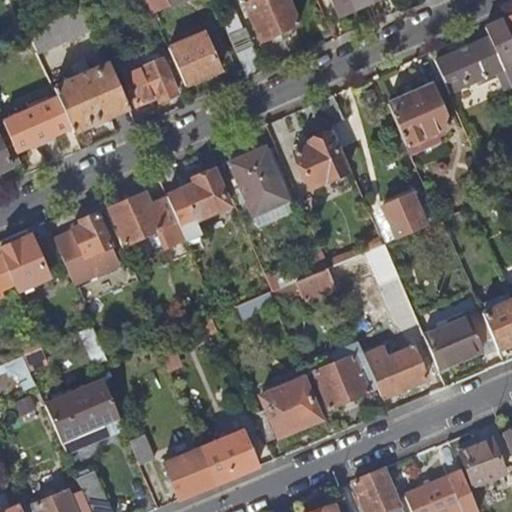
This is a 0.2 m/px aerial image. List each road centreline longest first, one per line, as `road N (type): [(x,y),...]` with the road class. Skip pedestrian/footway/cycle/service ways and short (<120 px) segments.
road 1 (residential): [(483,0),(0,212)]
road 2 (residential): [(210,511),(511,384)]
